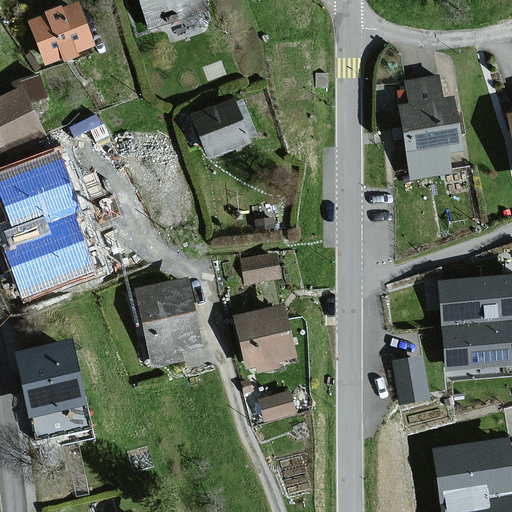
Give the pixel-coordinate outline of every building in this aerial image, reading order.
[(201,0),(136,0),(146,29),(205,9),(201,0)] [(87,47),(72,5),(57,10),(56,7),(41,12),(42,16),(26,22),(42,65),(59,59),(60,61),(70,57),(69,54),(87,47)] [(438,101),(435,77),(403,82),(407,105),(397,107),(408,179),(446,174),(443,154),(455,152),(447,99),(438,101)] [(42,98),(33,78),(19,84),(22,91),(0,101),(0,153),(4,151),(6,156),(42,140),(27,105),(42,98)] [(229,100),(189,116),(205,158),(244,143),(243,140),(252,136),(239,103),(231,106),(229,100)] [(129,235),(103,177),(78,188),(104,246),(129,235)] [(0,297),(53,282),(33,216),(0,225),(0,297)] [(276,253),(242,259),(247,285),(280,279),(276,253)] [(183,278),(132,289),(149,367),(181,360),(179,349),(198,345),(183,278)] [(511,371),(511,278),(438,285),(446,377),(511,371)] [(281,305),(230,314),(239,368),(253,366),(254,375),(275,372),(273,361),(290,358),(281,305)] [(69,342),(20,353),(34,415),(82,404),(69,342)] [(417,358),(392,363),(401,402),(425,397),(417,358)] [(288,391),(257,398),(262,423),(294,416),(288,391)] [(511,511),(511,444),(433,455),(441,511),(511,511)]
